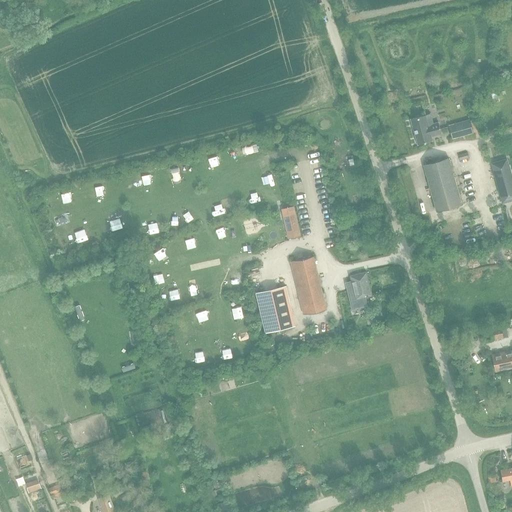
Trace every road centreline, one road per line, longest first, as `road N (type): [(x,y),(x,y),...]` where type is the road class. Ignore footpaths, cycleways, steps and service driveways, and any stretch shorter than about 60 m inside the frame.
road 1 (unclassified): [(467,449),(322,0)]
road 2 (unclassified): [(301,511),(467,449)]
